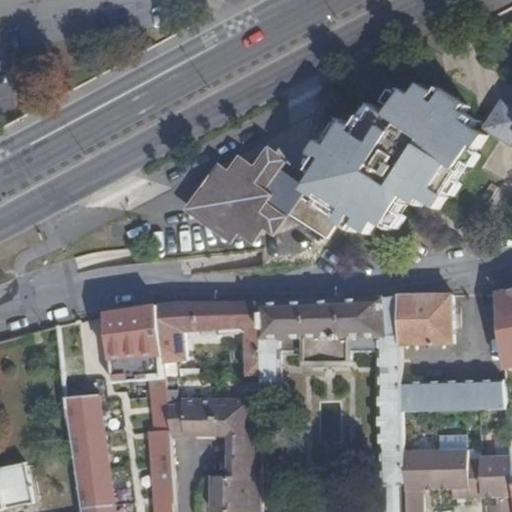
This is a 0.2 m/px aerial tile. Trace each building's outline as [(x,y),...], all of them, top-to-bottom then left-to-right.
[(305,223),(327,236),(332,235),(341,219),(356,226),(359,221),(373,230),(377,230),(382,219),(392,224),(416,187),(445,206),(453,194),(448,191),(477,144),(483,145),(489,133),(474,123),(478,116),(467,109),(470,104),(443,87),(439,93),(424,84),(417,96),(410,91),(395,113),(383,106),(375,117),(369,114),(361,126),(351,120),(339,137),(341,140),(336,146),(325,139),(316,148),(324,155),(313,169),(318,174),(308,190),(291,216),(305,223)] [(511,107),(504,102),(491,123),(511,136),(511,107)] [(275,239),(291,216),(308,190),(283,173),(290,163),(270,149),(256,168),(241,158),(230,173),(220,166),(186,214),(233,248),(241,237),(256,248),(266,233),(275,239)] [(511,291),(498,295),(506,371),(511,369),(511,291)] [(453,295),(401,296),(401,344),(454,342),(453,295)] [(401,344),(401,296),(261,301),(262,337),(308,336),(308,351),(308,363),(352,362),(352,349),(351,336),(379,336),(379,348),(382,414),(379,414),(379,427),(380,428),(380,449),(383,450),(384,481),(384,486),(385,511),(406,511),(405,452),(403,413),(402,381),(401,344)] [(184,302),(158,306),(164,363),(190,358),(187,332),(247,327),(248,375),(263,375),(262,337),(261,301),(184,302)] [(158,306),(107,313),(112,353),(156,349),(157,364),(150,365),(157,421),(152,423),(157,496),(160,496),(159,502),(179,501),(177,468),(174,440),(170,406),(167,385),(164,363),(158,306)] [(308,336),(262,337),(263,375),(262,384),(263,400),(283,400),(280,352),(308,351),(308,336)] [(352,349),(379,348),(379,336),(351,336),(352,349)] [(506,380),(402,381),(403,413),(436,413),(481,411),(509,411),(506,380)] [(115,511),(115,508),(98,393),(67,397),(72,434),(81,511),(115,511)] [(170,406),(174,440),(229,440),(236,440),(235,481),(229,481),(213,480),(212,511),(262,511),(262,421),(251,421),(250,400),(183,400),(183,406),(170,406)] [(437,452),(438,495),(455,494),(454,503),(484,502),(482,462),(469,462),(468,451),(437,452)] [(405,452),(406,511),(425,511),(426,511),(426,495),(438,495),(437,452),(405,452)] [(482,462),(484,502),(501,502),(501,511),(489,511),(488,511),(511,511),(511,458),(482,460),(482,462)] [(0,508),(34,501),(26,461),(0,466),(0,508)]
